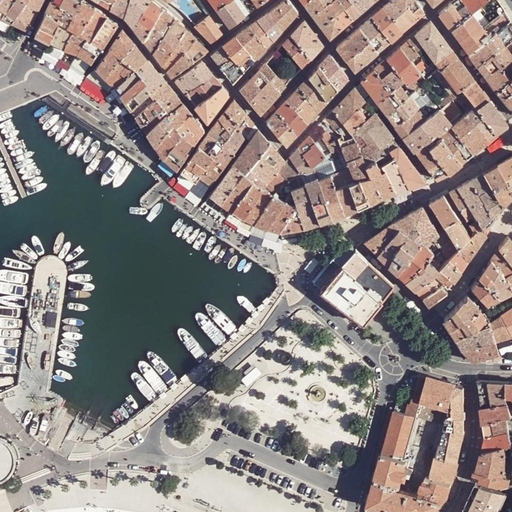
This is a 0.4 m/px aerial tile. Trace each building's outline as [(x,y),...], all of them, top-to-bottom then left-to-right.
[(0,0),(0,14),(2,16),(13,0),(0,0)] [(7,18),(12,21),(25,0),(26,0),(27,0),(26,0),(13,0),(2,16),(7,18)] [(41,4),(42,0),(26,0),(27,0),(26,0),(25,0),(12,21),(20,24),(28,28),(41,4)] [(50,41),(66,9),(52,0),(35,33),(43,37),(50,41)] [(74,13),(82,1),(80,0),(51,0),(52,0),(66,9),(74,13)] [(124,16),(129,0),(113,0),(111,7),(117,12),(124,16)] [(134,27),(149,0),(129,0),(124,16),(129,22),(134,27)] [(143,39),(162,7),(152,0),(149,0),(134,27),(138,33),(143,39)] [(209,0),(211,1),(217,10),(229,0),(209,0)] [(245,15),(234,0),(229,0),(217,10),(223,18),(230,27),(245,15)] [(290,0),(283,0),(268,11),(282,28),(290,19),(299,11),(290,0)] [(313,14),(330,0),(307,0),(304,2),(308,8),(313,14)] [(321,25),(345,7),(339,0),(330,0),(313,14),(317,19),(321,25)] [(353,18),(361,11),(352,0),(339,0),(345,7),(353,18)] [(352,0),(361,11),(373,0),(352,0)] [(390,0),(383,6),(392,18),(413,0),(390,0)] [(416,0),(413,0),(392,18),(402,31),(414,21),(425,12),(416,0)] [(472,12),(462,0),(454,0),(452,2),(464,19),(472,12)] [(478,8),(484,4),(480,0),(462,0),(472,12),(473,13),(478,8)] [(89,5),(82,1),(74,13),(78,16),(88,22),(96,9),(89,5)] [(464,19),(452,2),(446,8),(440,13),(451,29),(464,19)] [(378,11),(372,16),(391,41),(402,31),(392,18),(383,6),(378,11)] [(153,51),(174,17),(162,7),(143,39),(148,45),(153,51)] [(330,38),(353,18),(345,7),(321,25),(330,38)] [(78,16),(74,13),(66,9),(50,41),(57,44),(64,48),(78,16)] [(107,16),(96,9),(88,22),(81,33),(86,36),(91,39),(107,16)] [(268,11),(258,19),(273,38),(278,33),(282,28),(268,11)] [(484,28),(473,13),(472,12),(464,19),(451,29),(469,54),(486,40),(508,22),(511,20),(509,15),(506,11),(484,28)] [(208,14),(195,24),(211,40),(222,32),(208,14)] [(81,33),(88,22),(78,16),(64,48),(71,50),(78,52),(86,36),(81,33)] [(118,23),(107,16),(91,39),(102,46),(118,23)] [(372,16),(360,26),(370,39),(379,51),(385,46),(391,41),(372,16)] [(162,63),(186,28),(174,17),(153,51),(157,57),(162,63)] [(258,19),(250,25),(266,45),(270,42),(273,38),(258,19)] [(291,34),(311,57),(323,44),(314,32),(305,20),(291,34)] [(424,44),(436,60),(451,47),(431,20),(424,27),(416,33),(424,44)] [(511,38),(511,28),(508,22),(486,40),(495,52),(505,44),(511,38)] [(250,25),(236,34),(255,58),(260,52),(266,45),(250,25)] [(337,46),(347,59),(358,50),(370,39),(360,26),(348,36),(337,46)] [(110,47),(121,56),(134,43),(123,28),(110,47)] [(165,66),(167,69),(185,50),(186,51),(197,39),(186,28),(162,63),(165,66)] [(424,44),(416,33),(412,37),(408,40),(416,51),(417,50),(424,44)] [(236,34),(223,43),(244,69),(249,64),(255,58),(236,34)] [(307,62),(311,57),(291,34),(283,44),(302,67),(307,62)] [(102,46),(91,39),(86,36),(78,52),(85,57),(92,62),(102,46)] [(495,52),(478,65),(488,78),(500,68),(511,58),(511,52),(510,50),(511,48),(511,38),(505,44),(495,52)] [(186,51),(194,60),(208,50),(197,39),(186,51)] [(358,50),(366,62),(373,56),(379,51),(370,39),(358,50)] [(411,59),(419,53),(417,50),(416,51),(408,40),(404,43),(401,46),(411,60),(411,59)] [(486,40),(469,54),(474,59),(478,65),(495,52),(486,40)] [(121,56),(136,67),(147,58),(140,50),(134,43),(121,56)] [(244,69),(223,43),(211,53),(233,81),(239,75),(244,69)] [(415,88),(422,83),(426,79),(419,70),(416,66),(411,59),(411,60),(401,46),(394,52),(387,58),(404,80),(408,84),(413,91),(415,88)] [(101,72),(106,77),(121,56),(110,47),(96,67),(101,72)] [(436,60),(441,67),(446,74),(454,68),(454,69),(463,62),(457,55),(451,47),(436,60)] [(172,76),(194,60),(186,51),(185,50),(167,69),(170,72),(172,76)] [(355,71),(366,62),(358,50),(347,59),(355,71)] [(330,53),(319,64),(338,89),(349,77),(339,65),(330,53)] [(411,59),(416,66),(423,59),(419,53),(411,59)] [(116,86),(136,67),(121,56),(106,77),(110,82),(113,84),(116,86)] [(151,90),(165,79),(156,69),(147,58),(136,67),(141,74),(121,93),(126,100),(145,83),(151,90)] [(404,80),(387,58),(381,63),(375,69),(391,90),(401,83),(404,80)] [(423,59),(416,66),(419,70),(426,64),(423,59)] [(187,94),(213,73),(207,66),(202,60),(175,80),(187,94)] [(286,84),(265,62),(259,68),(281,90),(283,87),(286,84)] [(457,89),(459,91),(462,88),(475,79),(469,71),(463,62),(454,69),(454,68),(446,74),(457,89)] [(319,64),(309,75),(328,99),(333,94),(338,89),(319,64)] [(141,74),(136,67),(116,86),(118,90),(121,93),(141,74)] [(270,101),(281,90),(259,68),(240,89),(260,113),(270,101)] [(511,81),(500,68),(488,78),(493,85),(498,92),(511,81)] [(391,90),(375,69),(368,74),(362,80),(378,101),(391,90)] [(191,100),(195,105),(222,84),(213,73),(187,94),(191,100)] [(309,75),(300,85),(318,110),(328,99),(309,75)] [(171,87),(165,79),(151,90),(156,97),(163,106),(178,95),(171,87)] [(476,105),(477,107),(490,98),(482,88),(475,79),(462,88),(459,91),(460,93),(456,96),(461,104),(470,97),(474,103),(476,105)] [(414,92),(413,91),(408,84),(404,80),(401,83),(410,95),(411,94),(414,92)] [(511,82),(511,81),(498,92),(499,93),(511,108),(511,82)] [(131,108),(151,90),(145,83),(126,100),(129,104),(131,108)] [(410,95),(401,83),(391,90),(378,101),(383,108),(387,114),(410,95)] [(222,84),(195,105),(207,120),(218,106),(229,92),(222,84)] [(300,85),(287,98),(307,121),(313,115),(318,110),(300,85)] [(354,86),(333,109),(348,128),(351,133),(366,119),(374,112),(364,99),(354,86)] [(391,119),(395,124),(417,108),(420,105),(414,97),(419,93),(415,88),(413,91),(414,92),(411,94),(410,95),(387,114),(391,119)] [(452,99),(456,96),(460,93),(459,91),(457,89),(438,104),(441,107),(443,106),(448,102),(452,99)] [(137,115),(156,97),(151,90),(131,108),(134,111),(137,115)] [(180,98),(178,95),(163,106),(167,112),(168,113),(183,102),(180,98)] [(428,99),(437,110),(441,107),(438,104),(432,96),(428,99)] [(140,120),(143,124),(163,106),(156,97),(137,115),(140,120)] [(287,98),(277,110),(297,133),(302,127),(307,121),(287,98)] [(477,107),(496,133),(509,124),(499,111),(490,98),(477,107)] [(231,131),(238,122),(246,112),(234,99),(227,108),(219,117),(231,131)] [(417,108),(425,120),(437,110),(428,99),(420,105),(417,108)] [(187,107),(183,102),(168,113),(175,123),(176,125),(191,112),(187,107)] [(451,106),(459,116),(463,112),(455,102),(451,106)] [(488,140),(496,133),(477,107),(476,105),(474,103),(466,109),(468,112),(488,140)] [(163,106),(143,124),(145,128),(148,132),(167,112),(163,106)] [(446,128),(452,123),(451,122),(442,112),(445,110),(443,106),(441,107),(437,110),(425,120),(404,136),(410,143),(415,150),(426,142),(439,133),(446,128)] [(400,130),(404,136),(425,120),(417,108),(395,124),(400,130)] [(348,128),(333,109),(325,117),(323,121),(327,127),(331,124),(335,130),(337,129),(339,133),(340,132),(341,134),(333,140),(332,138),(333,137),(327,130),(321,122),(316,128),(328,145),(332,152),(342,147),(350,166),(356,179),(359,178),(370,203),(377,199),(383,196),(371,175),(367,166),(357,141),(356,141),(353,135),(351,133),(348,128)] [(297,133),(277,110),(266,121),(286,145),(292,139),(297,133)] [(175,123),(168,113),(167,112),(148,132),(152,139),(156,145),(175,123)] [(198,120),(191,112),(176,125),(182,133),(194,142),(205,128),(198,120)] [(238,122),(240,127),(250,117),(246,112),(238,122)] [(386,128),(374,112),(366,119),(378,134),(386,128)] [(468,157),(488,140),(468,112),(453,124),(452,123),(446,128),(468,157)] [(213,125),(226,138),(231,131),(219,117),(216,121),(213,125)] [(240,127),(245,137),(256,123),(253,120),(250,117),(240,127)] [(378,134),(366,119),(351,133),(353,135),(356,141),(357,141),(367,166),(379,159),(374,150),(394,138),(390,133),(386,128),(378,134)] [(238,147),(245,137),(240,127),(238,122),(231,131),(226,138),(238,147)] [(182,133),(176,125),(175,123),(156,145),(160,151),(164,158),(182,133)] [(214,155),(226,138),(213,125),(208,132),(203,138),(199,145),(214,155)] [(259,155),(271,143),(259,128),(246,145),(233,162),(243,171),(246,173),(259,155)] [(310,134),(326,155),(332,152),(328,145),(316,128),(310,134)] [(465,159),(468,157),(446,128),(439,133),(442,136),(462,161),(465,159)] [(171,163),(178,169),(187,154),(195,143),(194,142),(182,133),(164,158),(171,163)] [(456,167),(462,161),(442,136),(439,133),(426,142),(430,147),(449,172),(456,167)] [(313,165),(326,155),(310,134),(305,140),(299,146),(303,152),(312,165),(313,165)] [(232,155),(238,147),(226,138),(214,155),(225,164),(232,155)] [(396,141),(394,138),(374,150),(379,159),(390,150),(399,145),(396,141)] [(430,147),(426,142),(415,150),(426,164),(436,178),(449,172),(430,147)] [(276,191),(288,180),(278,169),(280,169),(281,168),(282,168),(283,167),(284,166),(285,164),(285,163),(285,162),(285,161),(271,143),(259,155),(246,173),(252,178),(232,209),(238,213),(245,217),(263,187),(273,194),(276,191)] [(200,175),(214,155),(199,145),(187,162),(181,171),(188,176),(196,181),(200,175)] [(403,150),(399,145),(390,150),(396,161),(407,156),(403,150)] [(303,174),(316,169),(313,165),(312,165),(303,152),(299,146),(294,151),(290,156),(302,174),(303,174)] [(348,183),(356,179),(350,166),(342,147),(332,152),(326,155),(313,165),(316,169),(319,178),(318,178),(332,218),(338,216),(345,213),(336,187),(348,183)] [(390,150),(379,159),(395,192),(402,189),(410,187),(396,161),(390,150)] [(211,183),(225,164),(214,155),(200,175),(204,178),(211,183)] [(511,155),(507,158),(498,164),(511,189),(511,155)] [(302,174),(290,156),(285,161),(285,162),(285,163),(285,164),(284,166),(283,167),(282,168),(281,168),(280,169),(278,169),(288,180),(302,174)] [(426,182),(407,156),(396,161),(410,187),(418,184),(426,182)] [(395,192),(379,159),(367,166),(371,175),(383,196),(389,194),(395,192)] [(246,173),(243,171),(233,162),(211,193),(216,197),(222,201),(232,209),(252,178),(246,173)] [(491,168),(483,172),(502,204),(511,193),(511,189),(498,164),(491,168)] [(306,183),(318,178),(319,178),(316,169),(303,174),(306,182),(306,183)] [(477,175),(471,179),(493,214),(497,209),(502,204),(483,172),(477,175)] [(306,182),(303,174),(302,174),(288,180),(291,187),(291,188),(295,199),(304,227),(320,222),(306,183),(306,182)] [(326,220),(332,218),(318,178),(306,183),(320,222),(326,220)] [(359,178),(356,179),(348,183),(358,208),(364,205),(370,203),(359,178)] [(464,182),(457,186),(482,225),(486,233),(490,228),(484,223),(493,214),(471,179),(464,182)] [(291,187),(288,180),(276,191),(273,194),(272,195),(255,222),(267,227),(286,200),(288,194),(291,187)] [(351,211),(358,208),(348,183),(336,187),(345,213),(351,211)] [(471,236),(459,248),(467,260),(486,233),(482,225),(457,186),(449,191),(466,219),(462,222),(471,236)] [(250,219),(255,222),(272,195),(273,194),(263,187),(245,217),(250,219)] [(294,210),(280,231),(304,227),(295,199),(291,188),(291,187),(288,194),(294,210)] [(445,227),(458,247),(459,248),(471,236),(462,222),(466,219),(449,191),(439,196),(429,201),(445,227)] [(267,227),(280,231),(294,210),(288,194),(286,200),(267,227)] [(421,230),(414,237),(421,242),(426,247),(432,241),(434,239),(436,237),(436,236),(437,235),(437,234),(438,233),(438,232),(438,231),(429,215),(423,205),(416,209),(409,212),(421,230)] [(401,217),(393,221),(399,226),(409,233),(414,237),(421,230),(409,212),(401,217)] [(399,226),(393,221),(379,231),(365,240),(378,253),(399,226)] [(409,233),(399,226),(378,253),(383,258),(389,263),(409,233)] [(437,243),(440,247),(442,250),(444,253),(448,258),(458,247),(445,227),(441,230),(442,233),(442,235),(442,236),(442,237),(442,238),(442,239),(441,240),(441,241),(440,241),(439,242),(438,243),(437,243)] [(434,239),(437,243),(438,243),(439,242),(440,241),(441,241),(441,240),(442,239),(442,238),(442,237),(442,236),(442,235),(442,233),(441,230),(438,231),(438,232),(438,233),(437,234),(437,235),(436,236),(436,237),(434,239)] [(414,237),(409,233),(389,263),(393,268),(398,272),(421,242),(414,237)] [(511,240),(508,236),(498,247),(511,264),(511,240)] [(434,239),(432,241),(437,249),(438,249),(440,247),(437,243),(434,239)] [(426,247),(421,242),(398,272),(402,276),(406,280),(428,260),(431,256),(433,253),(426,247)] [(349,243),(333,258),(341,264),(355,275),(354,276),(367,287),(373,281),(387,293),(393,285),(394,285),(355,248),(355,249),(349,243)] [(458,247),(448,258),(461,270),(464,265),(467,260),(459,248),(458,247)] [(505,275),(511,270),(511,264),(498,247),(490,257),(500,267),(505,275)] [(434,258),(431,256),(428,260),(406,280),(411,285),(415,290),(438,268),(441,265),(439,264),(436,267),(431,263),(434,258)] [(499,297),(511,291),(511,286),(505,275),(500,267),(490,257),(478,276),(494,288),(499,297)] [(314,281),(322,287),(331,277),(341,264),(333,258),(314,281)] [(448,258),(446,260),(441,265),(438,268),(453,281),(457,275),(461,270),(448,258)] [(341,264),(331,277),(343,288),(345,287),(372,312),(387,293),(373,281),(367,287),(354,276),(355,275),(341,264)] [(453,281),(438,268),(415,290),(419,293),(423,297),(439,284),(444,281),(449,286),(453,281)] [(487,305),(499,297),(494,288),(478,276),(471,287),(487,305)] [(331,277),(322,287),(320,290),(363,322),(372,312),(345,287),(343,288),(331,277)] [(428,305),(446,291),(444,288),(439,284),(423,297),(425,301),(428,305)] [(451,329),(453,332),(482,311),(470,297),(446,322),(451,329)] [(454,334),(459,342),(492,324),(482,311),(453,332),(454,334)] [(511,311),(501,319),(511,339),(511,338),(511,311)] [(492,324),(497,343),(503,341),(511,339),(501,319),(492,324)] [(461,345),(467,354),(497,343),(492,324),(459,342),(461,345)] [(473,360),(499,353),(497,343),(467,354),(469,357),(473,360)] [(261,374),(256,367),(241,380),(246,386),(261,374)] [(396,410),(384,453),(406,459),(410,443),(417,417),(418,416),(421,402),(428,377),(420,375),(412,404),(410,403),(409,407),(407,412),(396,410)] [(428,377),(421,402),(450,410),(457,385),(457,383),(429,375),(428,377)] [(481,394),(483,407),(510,402),(508,397),(508,383),(479,381),(481,394)] [(457,385),(450,410),(446,425),(439,452),(438,456),(460,463),(465,434),(465,388),(457,385)] [(434,511),(450,496),(454,484),(432,477),(438,456),(439,452),(446,425),(450,410),(421,402),(418,416),(417,417),(410,443),(406,459),(384,453),(377,478),(370,504),(387,509),(398,511),(434,511)] [(484,416),(485,424),(508,419),(511,417),(511,410),(510,402),(483,407),(484,416)] [(398,404),(396,410),(407,412),(409,407),(398,404)] [(486,431),(487,437),(510,432),(509,424),(508,419),(485,424),(486,431)] [(485,445),(483,453),(505,447),(506,448),(511,447),(511,442),(511,439),(510,432),(487,437),(485,445)] [(0,486),(6,485),(9,483),(12,481),(15,479),(18,475),(19,473),(20,468),(21,463),(21,460),(21,459),(19,453),(16,449),(14,447),(9,443),(7,442),(5,441),(3,441),(0,440),(0,486)] [(481,462),(478,472),(503,479),(503,478),(506,468),(506,457),(506,448),(505,447),(483,453),(481,462)] [(432,477),(454,484),(460,463),(438,456),(432,477)] [(503,479),(478,472),(477,476),(475,481),(504,490),(510,489),(511,481),(503,478),(503,479)] [(498,511),(507,494),(476,485),(469,501),(463,511),(498,511)]
